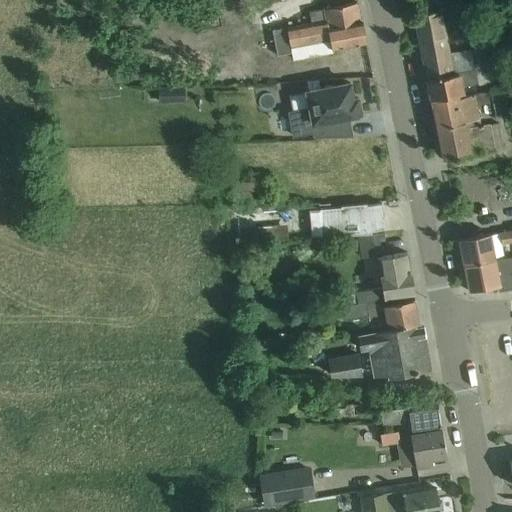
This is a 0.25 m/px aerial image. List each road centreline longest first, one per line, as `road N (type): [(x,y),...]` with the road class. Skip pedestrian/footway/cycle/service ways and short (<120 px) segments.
road 1 (tertiary): [(447,324),(384,0)]
road 2 (tertiary): [(484,511),(447,324)]
